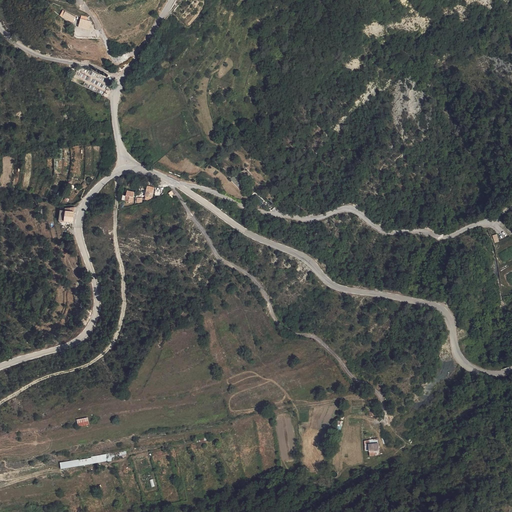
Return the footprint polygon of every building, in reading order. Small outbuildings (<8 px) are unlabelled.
[(76,17),(62,10),(59,15),(73,23),(76,17)] [(88,17),(81,15),(78,27),(88,30),(91,21),(87,20),(88,17)] [(83,86),(102,94),(104,91),(85,82),(83,86)] [(238,187),(242,183),(235,175),(231,179),(238,187)] [(72,220),(73,211),(64,210),(63,219),(72,220)] [(77,426),(89,425),(88,417),(76,419),(77,426)] [(369,450),(370,442),(378,442),(379,439),(366,439),(365,450),(369,450)] [(60,468),(107,461),(105,454),(59,461),(60,468)]
